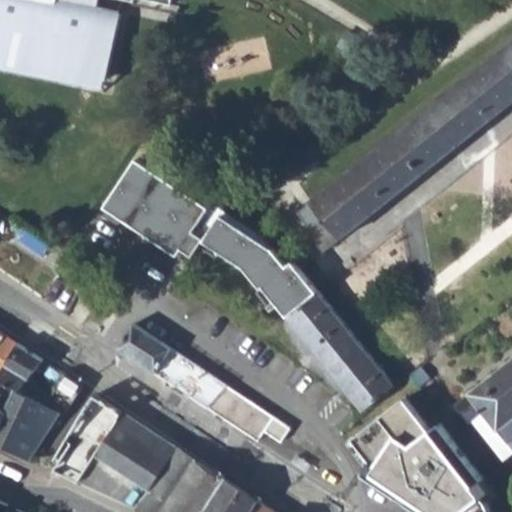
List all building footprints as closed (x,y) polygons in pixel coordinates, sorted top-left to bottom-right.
[(0,0),(0,63),(57,75),(58,68),(91,74),(112,78),(125,12),(101,7),(102,0),(137,0),(138,0),(137,0),(160,0),(175,3),(175,0),(0,0)] [(511,101),(511,41),(315,201),(310,205),(299,213),(313,229),(309,232),(326,252),(511,101)] [(57,75),(90,82),(91,74),(58,68),(57,75)] [(212,204),(139,157),(107,205),(142,227),(181,252),(185,246),(196,230),(212,204)] [(366,409),(396,384),(297,261),(292,265),(277,246),(224,211),(207,237),(246,263),(265,287),(267,286),(366,409)] [(201,233),(196,230),(185,246),(191,249),(196,253),(207,237),(201,233)] [(79,265),(74,274),(82,280),(88,270),(79,265)] [(197,388),(191,397),(209,408),(226,384),(168,343),(135,323),(118,349),(176,387),(182,378),(197,388)] [(0,345),(0,376),(20,345),(6,335),(0,345)] [(29,380),(43,359),(20,345),(0,376),(0,382),(0,383),(45,405),(52,393),(29,380)] [(511,361),(458,405),(472,423),(486,412),(510,443),(511,441),(511,361)] [(0,444),(31,459),(63,409),(68,410),(83,386),(65,374),(52,393),(45,405),(0,383),(0,444)] [(292,427),(226,384),(209,408),(259,440),(266,430),(283,441),(292,427)] [(97,395),(48,469),(78,483),(96,456),(124,413),(97,395)] [(433,430),(407,397),(355,437),(373,460),(364,474),(420,511),(491,511),(491,510),(491,507),(488,502),(483,496),(492,488),(476,466),(457,443),(442,423),(433,430)] [(96,456),(122,473),(150,430),(124,413),(96,456)] [(122,473),(149,489),(177,448),(150,430),(122,473)] [(177,448),(149,489),(135,509),(141,511),(165,511),(198,462),(177,448)] [(198,462),(165,511),(200,511),(221,476),(198,462)] [(221,476),(200,511),(251,511),(258,500),(221,476)] [(492,488),(483,496),(488,502),(497,494),(492,488)] [(275,511),(258,500),(251,511),(275,511)] [(21,511),(0,501),(0,511),(21,511)]
